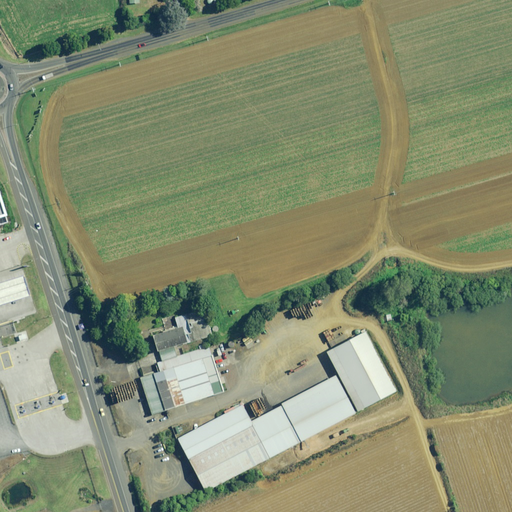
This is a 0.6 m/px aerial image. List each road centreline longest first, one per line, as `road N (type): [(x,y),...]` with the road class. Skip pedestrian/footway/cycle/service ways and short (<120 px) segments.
road 1 (primary): [(17,176),(122,511)]
road 2 (tertiary): [(111,50),(285,0)]
